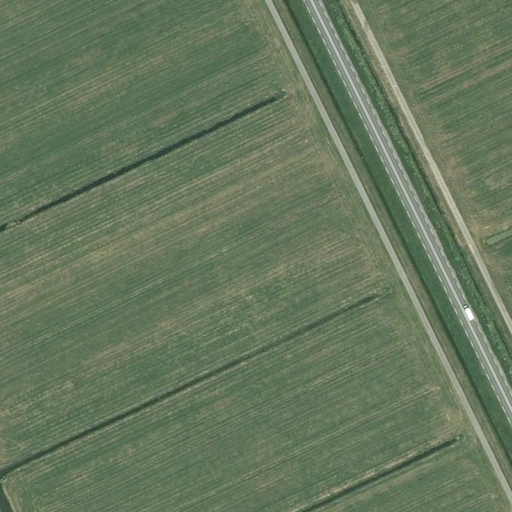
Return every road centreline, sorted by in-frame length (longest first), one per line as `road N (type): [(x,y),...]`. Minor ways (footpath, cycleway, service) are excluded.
road 1 (unclassified): [(511,500),(267,0)]
road 2 (secondary): [(311,0),(511,409)]
